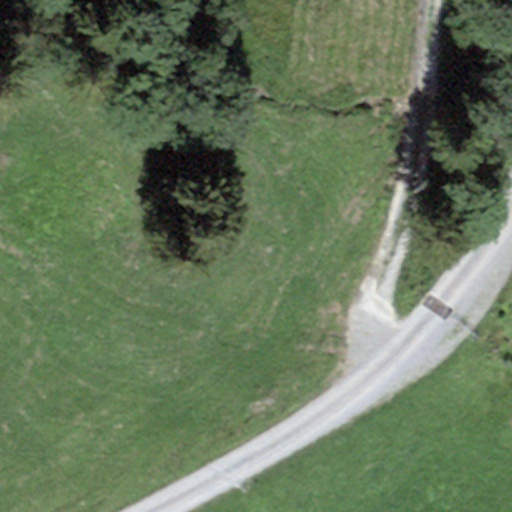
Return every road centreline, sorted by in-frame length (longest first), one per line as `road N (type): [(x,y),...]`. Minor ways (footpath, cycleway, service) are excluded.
road 1 (track): [(511,210),(389,364),(338,405),(150,511)]
road 2 (track): [(361,387),(411,153),(425,0)]
